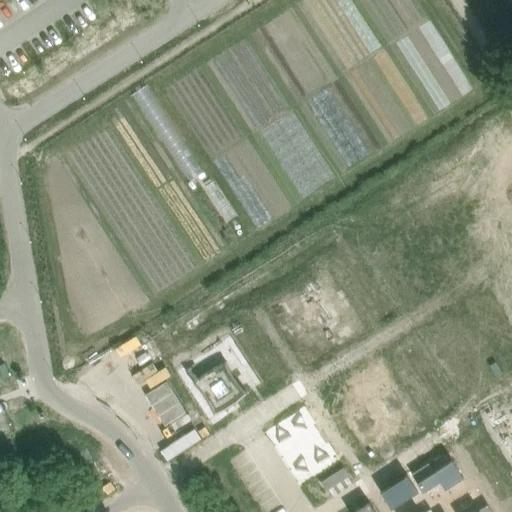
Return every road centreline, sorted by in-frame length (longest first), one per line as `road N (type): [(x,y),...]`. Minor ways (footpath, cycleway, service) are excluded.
road 1 (residential): [(168,511),(109,422),(43,379),(25,301)]
road 2 (residential): [(4,134),(212,0)]
road 3 (residential): [(25,301),(4,134)]
